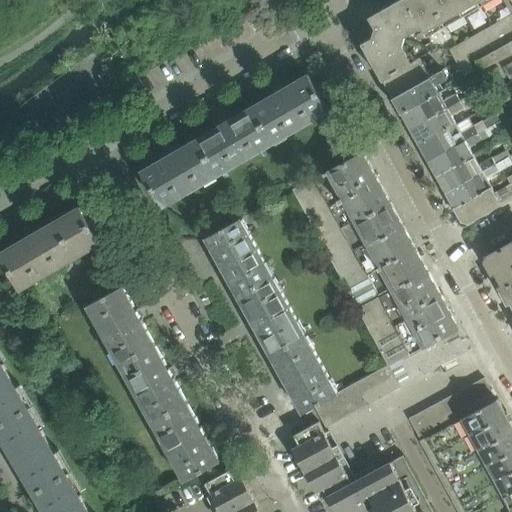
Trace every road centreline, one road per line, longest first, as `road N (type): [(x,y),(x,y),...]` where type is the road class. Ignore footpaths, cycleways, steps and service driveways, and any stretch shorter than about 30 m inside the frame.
road 1 (residential): [(233,406),(90,152)]
road 2 (residential): [(316,24),(450,248)]
road 3 (residential): [(90,152),(316,24)]
road 4 (residential): [(450,248),(511,364)]
road 5 (residential): [(294,511),(233,406)]
